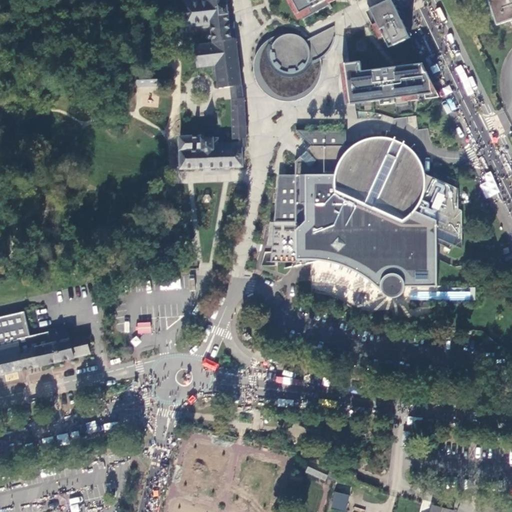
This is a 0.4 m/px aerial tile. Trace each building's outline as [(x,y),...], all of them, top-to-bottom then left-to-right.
[(188,0),(183,1),(186,28),(211,26),(213,43),(195,45),(198,69),(212,67),(214,78),(217,77),(218,89),(230,88),(231,94),(231,100),(233,140),(239,139),(239,142),(219,143),(219,138),(215,138),(204,138),(204,136),(179,136),(180,171),(244,168),(243,148),(247,147),(247,139),(245,98),(244,98),(243,92),(236,39),(234,23),(231,23),(227,0),(188,0)] [(293,0),(304,20),(332,5),(329,0),(293,0)] [(412,38),(393,0),(390,0),(371,10),(378,21),(373,24),(377,33),(382,30),(391,49),(412,38)] [(511,0),(488,0),(496,24),(511,19),(511,0)] [(266,95),(271,98),(278,101),(285,102),(291,102),(296,101),(302,99),(308,95),(313,91),(317,85),(320,80),(321,75),(322,70),(322,65),(320,60),(324,57),(329,51),(333,47),(335,40),(336,33),(335,27),(310,39),(306,35),(302,31),(298,30),(297,35),(290,34),(284,36),(283,35),(279,36),(274,38),(268,41),(263,45),(258,52),(255,60),(254,68),(255,76),(257,83),(261,90),(266,95)] [(362,62),(341,65),(347,106),(356,104),(357,112),(382,115),(394,118),(394,120),(400,119),(412,117),(416,116),(418,131),(423,130),(428,130),(431,141),(441,141),(436,100),(440,98),(424,64),(363,72),(362,62)] [(158,73),(138,74),(138,87),(158,86),(158,73)] [(272,252),(271,263),(275,263),(277,263),(293,263),(296,263),(296,267),(308,265),(308,260),(312,260),(312,264),(321,262),(322,261),(328,261),(334,263),(341,265),(347,267),(355,271),(362,275),(369,280),(376,286),(379,290),(383,293),(387,297),(390,298),(394,299),(397,298),(400,297),(402,295),(403,293),(405,290),(405,287),(437,287),(437,259),(437,244),(435,242),(436,237),(454,245),(462,249),(463,211),(458,210),(458,190),(425,175),(424,169),(422,164),(419,159),(415,155),(411,149),(406,145),(400,142),(393,139),(380,138),(373,138),(366,139),(360,142),(354,147),(347,147),(347,131),(297,131),(312,146),(296,163),(296,176),(279,175),(273,250),(272,252)] [(75,359),(91,355),(87,335),(70,339),(67,326),(49,331),(31,336),(25,311),(0,316),(0,377),(41,367),(65,362),(76,359),(75,359)] [(138,334),(151,333),(150,322),(137,323),(138,334)] [(215,370),(218,363),(204,358),(202,366),(215,370)] [(302,427),(304,421),(298,418),(292,419),(291,423),(302,427)] [(310,428),(322,432),(324,426),(318,423),(311,425),(310,428)] [(324,480),(328,470),(310,462),(305,472),(324,480)] [(331,508),(346,510),(349,494),(334,491),(331,508)]
